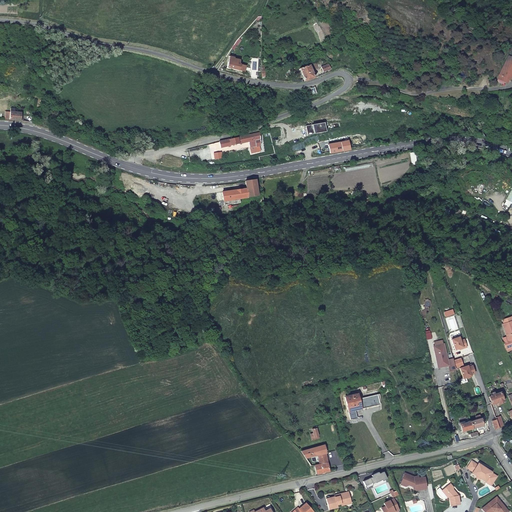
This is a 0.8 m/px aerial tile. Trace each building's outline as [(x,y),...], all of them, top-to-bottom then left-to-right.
[(231,59),(231,58),(229,65),(242,68),(242,67),(247,68),(249,63),(244,61),(241,61),(242,57),(236,56),(232,55),(231,59)] [(511,58),(507,56),(496,78),(504,83),(507,78),(508,80),(511,70),(511,58)] [(330,68),(328,62),(321,65),(323,70),(330,68)] [(304,81),(315,77),(310,64),(300,68),(304,81)] [(19,119),(20,119),(21,111),(14,110),(11,110),(5,109),(5,117),(19,119)] [(253,140),(254,146),(259,145),(257,133),(217,141),(219,147),(253,140)] [(346,138),(324,142),(326,152),(348,148),(346,138)] [(241,200),(258,198),(255,179),(245,180),(246,190),(223,193),(224,202),(227,202),(227,206),(242,204),(241,200)] [(511,320),(503,323),(508,339),(503,341),(505,347),(508,354),(511,352),(511,320)] [(459,337),(452,340),(456,351),(459,349),(463,348),(463,349),(467,348),(464,340),(461,341),(459,337)] [(455,369),(453,361),(452,359),(446,360),(442,345),(432,347),(436,363),(440,362),(441,367),(447,366),(449,371),(455,369)] [(453,361),(455,369),(463,366),(461,358),(453,361)] [(468,366),(460,369),(464,379),(468,378),(470,377),(472,376),(471,375),(475,374),(473,366),(469,367),(468,366)] [(342,396),(347,419),(355,418),(353,409),(352,410),(351,408),(358,407),(358,408),(378,404),(376,394),(356,398),(355,393),(342,396)] [(501,393),(495,396),(490,398),(492,402),(491,403),(492,405),(492,406),(493,407),(500,404),(500,405),(505,403),(501,393)] [(475,416),(476,420),(470,422),(471,428),(477,427),(478,430),(483,429),(479,415),(475,416)] [(471,428),(470,422),(460,424),(462,431),(471,428)] [(314,474),(329,471),(327,461),(323,447),(300,452),(304,459),(316,457),(319,465),(312,467),(314,474)] [(476,477),(480,479),(491,485),(492,484),(496,476),(491,473),(491,472),(477,464),(476,465),(470,461),(465,468),(472,472),(471,474),(476,477)] [(404,472),(400,481),(408,484),(408,483),(411,484),(412,488),(415,487),(415,489),(425,487),(423,476),(418,477),(417,474),(412,475),(404,472)] [(363,482),(366,489),(373,486),(372,484),(375,483),(375,484),(381,481),(382,482),(387,480),(383,473),(379,475),(378,473),(372,476),(372,478),(363,482)] [(453,492),(452,488),(448,483),(447,483),(440,489),(438,486),(435,488),(435,490),(436,491),(440,496),(441,497),(443,497),(445,495),(446,496),(448,495),(450,504),(459,503),(457,493),(456,494),(455,491),(453,492)] [(340,504),(351,501),(348,491),(338,494),(338,496),(334,497),(333,496),(326,498),(328,509),(337,507),(337,505),(340,504)] [(507,511),(497,497),(481,508),(483,511),(492,511),(493,511),(497,511),(496,511),(507,511)] [(394,511),(399,510),(394,499),(384,503),(384,504),(386,507),(382,509),(383,511),(394,511)] [(300,511),(298,511),(313,511),(305,503),(298,509),(300,511)]
